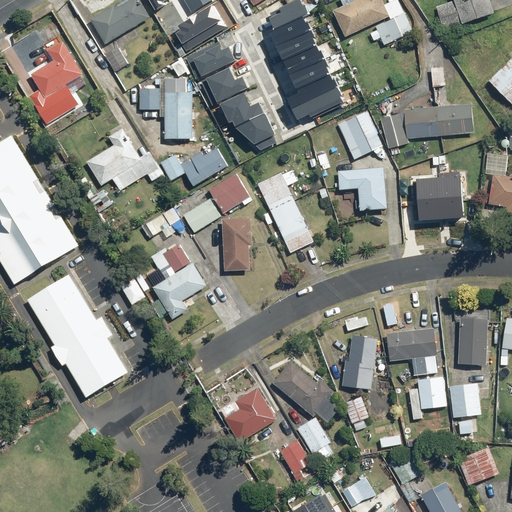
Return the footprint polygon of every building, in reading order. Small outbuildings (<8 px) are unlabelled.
[(154,16),(143,0),(122,0),(95,17),(110,43),(103,47),(117,71),(131,63),(117,38),(154,16)] [(152,0),(158,10),(169,3),(167,0),(152,0)] [(188,0),(194,10),(210,0),(188,0)] [(274,16),(279,26),(305,14),(312,11),(308,3),(306,3),(304,0),(296,0),(273,10),(275,15),(274,16)] [(355,0),(335,9),(348,37),(376,24),(386,45),(416,32),(402,0),(393,0),(387,3),(386,0),(355,0)] [(456,0),(438,6),(446,30),(499,13),(494,0),(456,0)] [(185,30),(180,33),(189,48),(228,24),(216,4),(181,24),(185,30)] [(274,29),(281,43),(315,27),(311,18),(308,20),(305,14),(279,26),(274,29)] [(287,57),(319,43),(316,37),(319,35),(315,27),(281,43),(287,57)] [(67,39),(51,48),(56,58),(34,71),(47,96),(37,102),(48,122),(68,111),(56,91),(87,73),(67,39)] [(187,54),(198,77),(239,59),(232,45),(226,48),(221,39),(187,54)] [(287,57),(294,72),(328,57),(324,47),(321,48),(319,43),(287,57)] [(511,52),(511,53),(511,54),(511,60),(493,80),(511,98),(511,52)] [(191,68),(184,57),(172,66),(174,69),(177,68),(182,75),(191,68)] [(294,72),(301,87),(335,72),(328,57),(294,72)] [(203,78),(215,102),(249,85),(245,76),(241,78),(234,63),(203,78)] [(447,65),(433,66),(434,86),(448,85),(447,65)] [(302,91),(292,96),(297,106),(341,86),(335,72),(301,87),(302,91)] [(189,77),(163,76),(163,87),(142,87),(142,109),(163,109),(163,115),(168,115),(167,138),(196,138),(197,89),(189,89),(189,77)] [(297,106),(302,117),(312,112),(314,116),(348,100),(341,86),(297,106)] [(223,103),(232,121),(236,119),(239,124),(267,111),(262,101),(254,105),(248,91),(223,103)] [(117,144),(90,160),(105,184),(116,178),(123,189),(150,173),(155,181),(167,174),(153,150),(148,153),(146,150),(141,153),(139,149),(143,147),(117,103),(110,107),(122,128),(111,134),(117,144)] [(407,113),(383,118),(391,148),(411,142),(410,139),(477,133),(475,103),(407,108),(407,113)] [(267,111),(239,124),(264,147),(280,139),(277,133),(279,132),(268,110),(267,111)] [(370,110),(340,123),(357,160),(387,147),(370,110)] [(80,246),(13,135),(0,142),(0,257),(17,285),(80,246)] [(178,153),(163,161),(174,180),(188,172),(196,185),(232,165),(221,146),(208,154),(206,150),(184,163),(178,153)] [(325,150),(308,156),(315,173),(332,166),(325,150)] [(456,161),(425,163),(427,186),(417,186),(419,215),(453,213),(453,217),(471,216),(469,183),(458,184),(456,161)] [(294,167),(261,182),(293,252),(317,241),(292,185),(300,181),(294,167)] [(390,168),(342,169),(343,187),(362,187),(363,208),(391,208),(390,168)] [(241,171),(212,188),(227,212),(245,201),(247,204),(255,198),(241,171)] [(87,173),(79,178),(102,212),(116,203),(106,188),(100,192),(87,173)] [(511,176),(497,175),(496,187),(494,186),(492,203),(509,205),(509,212),(511,212),(511,176)] [(214,197),(187,214),(198,232),(225,215),(214,197)] [(177,205),(150,222),(157,234),(164,229),(169,236),(178,230),(174,224),(184,218),(177,205)] [(253,217),(226,217),(226,269),(254,269),(253,217)] [(164,250),(154,256),(166,275),(170,272),(172,274),(194,261),(182,242),(165,252),(164,250)] [(162,276),(154,282),(176,317),(191,308),(186,299),(211,284),(197,262),(165,281),(162,276)] [(128,371),(70,274),(27,300),(86,397),(128,371)] [(479,306),(478,316),(464,315),(462,362),(489,363),(491,317),(492,307),(479,306)] [(368,315),(348,321),(350,330),(371,324),(368,315)] [(394,360),(406,358),(406,363),(415,362),(415,357),(440,355),(437,327),(391,332),(394,360)] [(375,389),(380,337),(355,334),(353,355),(345,354),(344,360),(347,360),(345,386),(375,389)] [(293,359),(275,382),(317,415),(338,389),(324,378),(321,382),(293,359)] [(421,378),(422,386),(412,388),(416,419),(426,418),(425,408),(449,404),(445,375),(421,378)] [(480,383),(453,385),(457,416),(483,413),(480,383)] [(243,441),(280,418),(260,385),(253,390),(256,395),(249,399),(252,402),(228,417),(243,441)] [(355,423),(357,422),(361,431),(370,427),(367,418),(372,416),(363,395),(346,402),(355,423)] [(315,452),(316,451),(323,462),(336,453),(330,443),(333,441),(318,416),(300,427),(315,452)] [(381,435),(383,447),(405,443),(403,431),(381,435)] [(301,440),(282,451),(300,481),(308,476),(303,469),(313,463),(301,440)] [(461,458),(471,485),(501,473),(491,446),(461,458)] [(417,448),(392,461),(404,483),(424,473),(418,462),(423,459),(417,448)] [(352,489),(344,494),(352,508),(377,492),(367,476),(351,487),(352,489)] [(466,511),(451,479),(425,492),(435,511),(466,511)] [(293,509),(295,511),(319,511),(337,502),(329,488),(293,509)] [(319,511),(343,511),(337,502),(319,511)]
